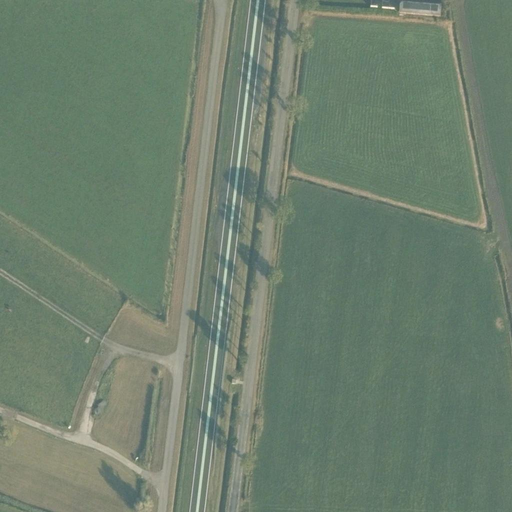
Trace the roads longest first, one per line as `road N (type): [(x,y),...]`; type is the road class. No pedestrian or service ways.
road 1 (tertiary): [(233,511),(293,0)]
road 2 (trunk): [(197,511),(257,0)]
road 3 (unclassified): [(223,0),(179,364)]
road 4 (unclassified): [(161,511),(179,364)]
